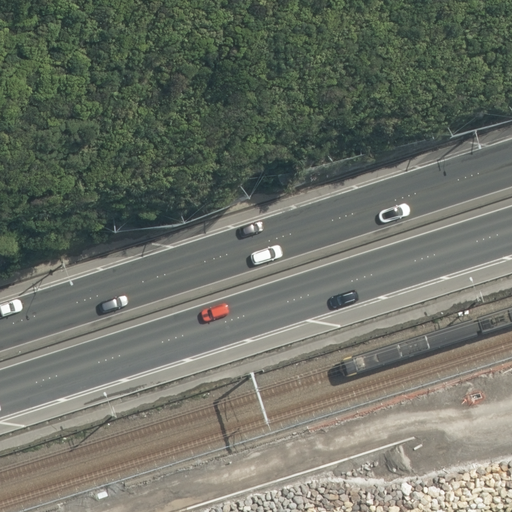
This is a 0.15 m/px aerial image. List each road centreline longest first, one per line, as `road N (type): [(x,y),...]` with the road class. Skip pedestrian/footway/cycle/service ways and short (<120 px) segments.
road 1 (trunk): [(511,240),(0,401)]
road 2 (trunk): [(0,313),(183,248),(511,157)]
